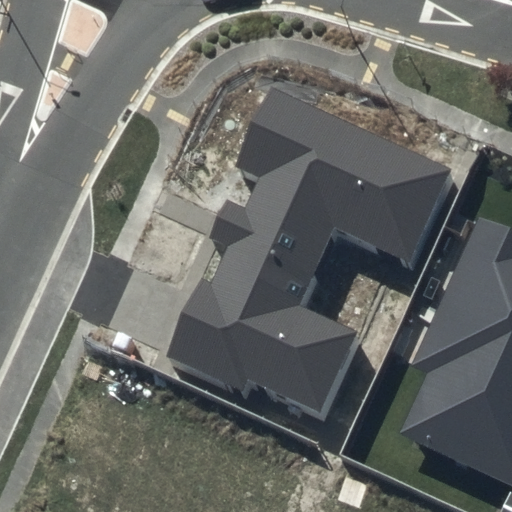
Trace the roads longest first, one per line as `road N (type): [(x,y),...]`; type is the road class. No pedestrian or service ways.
road 1 (residential): [(162,0),(48,173),(0,224)]
road 2 (residential): [(0,125),(33,0)]
